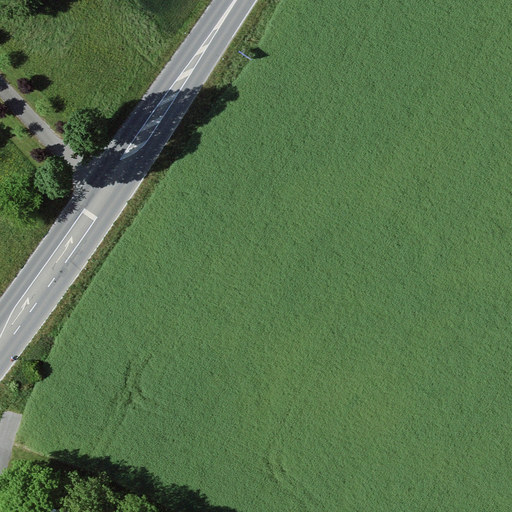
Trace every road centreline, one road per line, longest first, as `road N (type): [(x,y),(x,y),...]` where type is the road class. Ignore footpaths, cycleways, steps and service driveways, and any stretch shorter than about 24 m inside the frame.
road 1 (tertiary): [(231,0),(110,188)]
road 2 (tertiary): [(110,188),(0,346)]
road 3 (residential): [(0,78),(110,188)]
